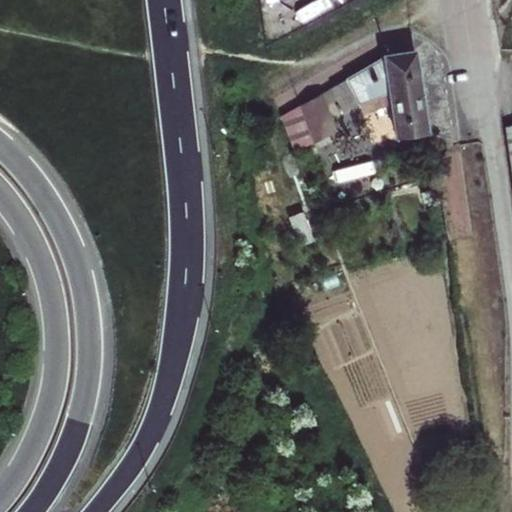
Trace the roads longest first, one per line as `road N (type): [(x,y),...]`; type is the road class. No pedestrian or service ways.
road 1 (motorway): [(95,511),(157,419),(179,328),(185,234),(162,0)]
road 2 (motorway): [(31,511),(78,420),(88,324),(67,238),(0,145)]
road 3 (motorway): [(0,191),(41,261),(55,329),(39,431),(0,500)]
road 4 (unclassified): [(469,0),(511,271)]
